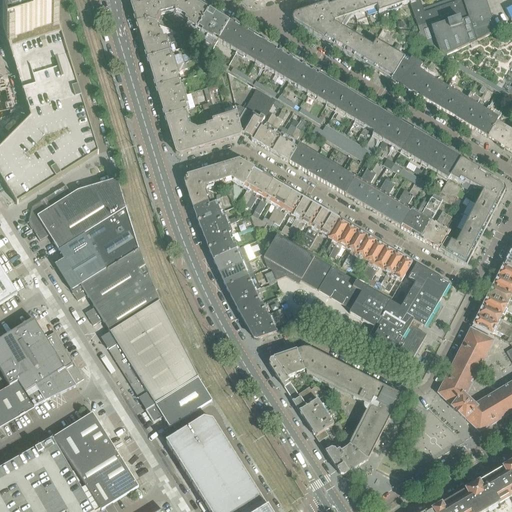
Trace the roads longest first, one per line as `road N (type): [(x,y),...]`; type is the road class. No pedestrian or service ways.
road 1 (residential): [(474,286),(239,150),(160,175)]
road 2 (residential): [(244,363),(303,338),(417,391),(474,286)]
road 3 (residential): [(511,171),(264,28)]
road 4 (tertiary): [(244,363),(202,288),(160,175)]
road 5 (residential): [(109,387),(5,220)]
road 6 (tertiary): [(160,175),(108,0)]
road 7 (residential): [(511,426),(369,511)]
road 8 (unclassified): [(0,451),(109,387)]
road 9 (residential): [(174,488),(109,387)]
road 10 (residential): [(408,511),(511,450)]
